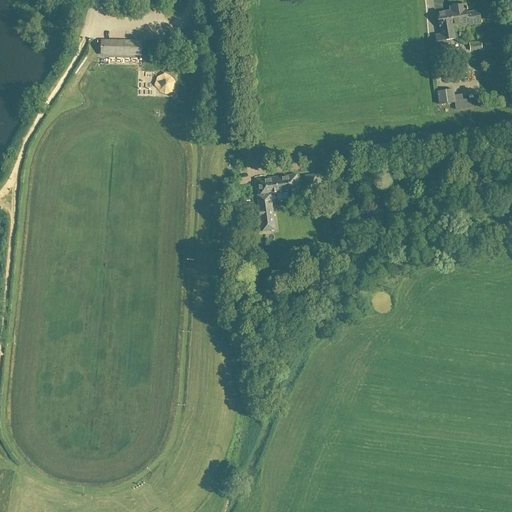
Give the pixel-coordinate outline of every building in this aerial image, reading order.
[(451,5),(451,7),(449,7),(450,11),(453,26),(468,24),(468,26),(480,24),(478,12),(467,14),(465,5),(458,6),(458,4),(451,5)] [(453,26),(450,11),(437,13),(440,29),(441,29),(442,36),(436,37),(438,50),(445,49),(443,41),(455,39),(453,26)] [(102,40),(101,54),(141,55),(142,41),(102,40)] [(483,50),(482,42),(469,43),(470,52),(483,50)] [(440,105),(456,102),(454,89),(438,92),(440,105)] [(308,193),(320,191),(321,196),(331,194),(329,184),(319,185),(318,173),(306,175),(307,187),(308,193)] [(275,194),(299,191),(297,175),(267,179),(269,194),(275,194)] [(269,194),(267,179),(257,180),(259,196),(258,196),(262,232),(276,230),(271,195),(275,194),(269,194)] [(314,271),(312,273),(313,277),(316,278),(319,278),(320,275),(320,271),(317,270),(314,271)]
